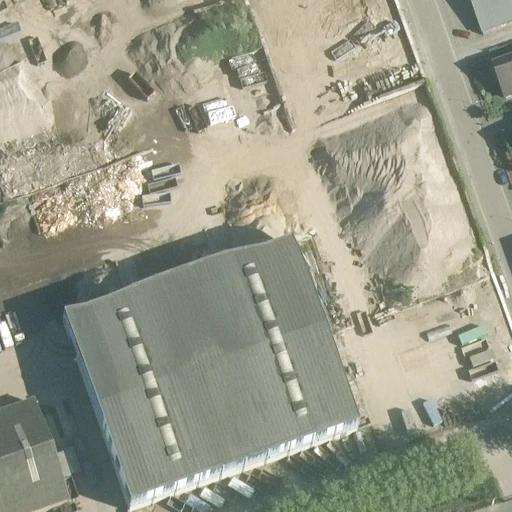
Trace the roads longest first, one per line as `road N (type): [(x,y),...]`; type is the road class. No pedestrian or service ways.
road 1 (unclassified): [(416,0),(511,271)]
road 2 (unclassified): [(298,511),(511,436)]
